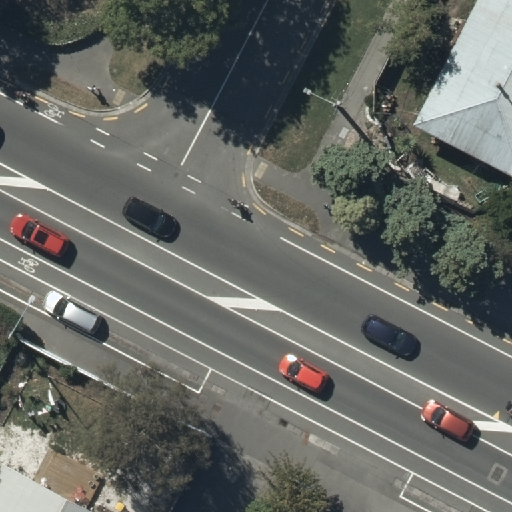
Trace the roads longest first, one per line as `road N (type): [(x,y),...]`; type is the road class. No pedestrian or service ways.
road 1 (primary): [(511,434),(142,245)]
road 2 (residential): [(142,245),(268,0)]
road 3 (primary): [(142,245),(0,172)]
